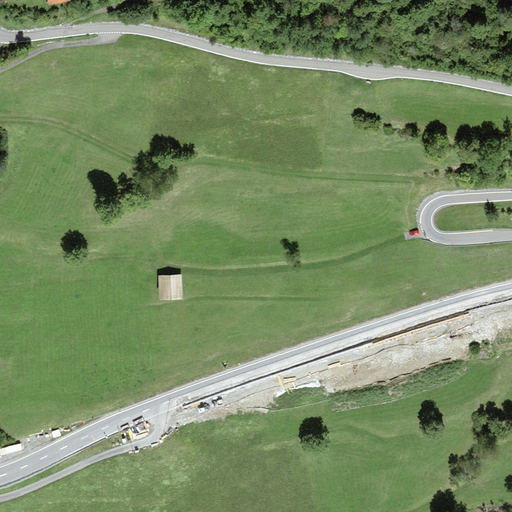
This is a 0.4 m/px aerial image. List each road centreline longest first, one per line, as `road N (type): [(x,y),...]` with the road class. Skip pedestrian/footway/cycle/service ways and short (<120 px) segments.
road 1 (secondary): [(0,476),(200,390),(511,290)]
road 2 (unclassified): [(511,93),(289,63),(144,31),(27,39),(0,33)]
road 3 (track): [(415,182),(192,162),(155,166),(32,120),(2,119)]
road 4 (track): [(161,405),(166,430),(143,446),(0,501)]
road 5 (unclassified): [(511,235),(461,239),(433,230),(429,219),(439,203),(511,198)]
road 6 (track): [(116,29),(114,37),(37,52),(0,69)]
